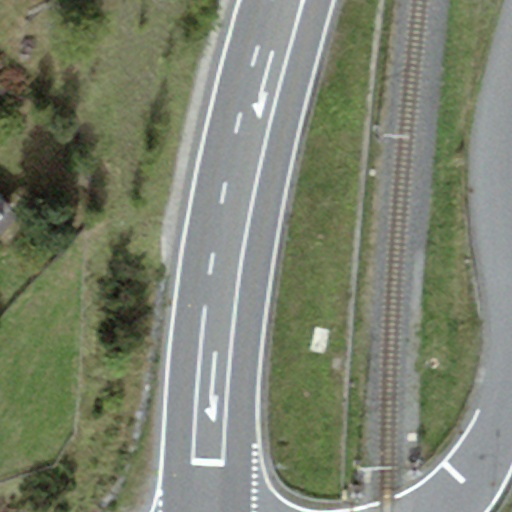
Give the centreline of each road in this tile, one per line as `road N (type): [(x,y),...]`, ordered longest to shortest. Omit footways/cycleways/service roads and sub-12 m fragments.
road 1 (primary): [(287,0),(222,283),(207,511)]
road 2 (residential): [(511,301),(498,146),(511,77)]
road 3 (residential): [(442,511),(496,444),(511,389)]
